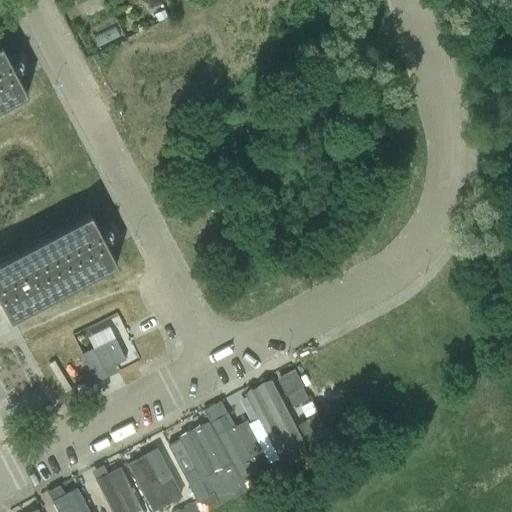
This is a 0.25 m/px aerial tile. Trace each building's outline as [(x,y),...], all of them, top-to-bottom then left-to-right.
[(0,44),(0,108),(27,95),(0,45),(0,44)] [(89,214),(0,260),(0,303),(9,320),(39,305),(115,264),(116,264),(89,214)] [(101,344),(80,354),(91,376),(95,383),(106,377),(103,371),(125,360),(114,337),(101,344)] [(268,378),(243,391),(273,448),(284,443),(270,416),(284,409),(268,378)] [(306,398),(301,387),(286,395),(292,406),(306,398)] [(297,406),(288,410),(300,432),(308,427),(297,406)] [(223,459),(202,419),(174,433),(195,474),(223,459)] [(187,494),(160,443),(149,449),(156,463),(147,467),(157,486),(167,481),(176,500),(187,494)] [(277,471),(307,455),(302,444),(271,460),(277,471)] [(122,511),(138,504),(117,464),(93,476),(112,511),(122,511)] [(197,475),(186,480),(193,493),(194,496),(196,501),(202,511),(219,503),(245,490),(239,479),(213,493),(212,492),(207,494),(197,475)] [(62,490),(60,485),(43,493),(53,511),(87,511),(73,484),(62,490)] [(179,510),(175,511),(202,511),(196,501),(179,510)]
